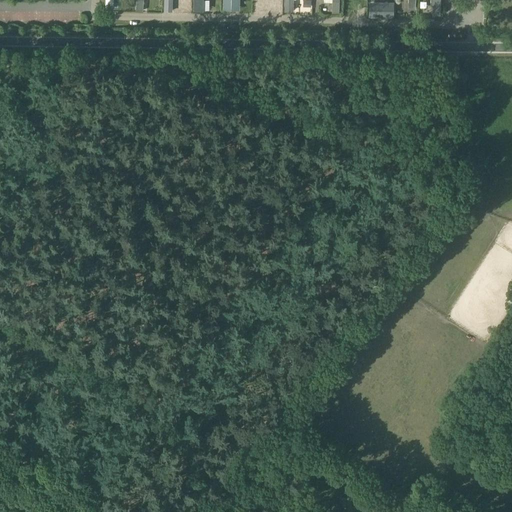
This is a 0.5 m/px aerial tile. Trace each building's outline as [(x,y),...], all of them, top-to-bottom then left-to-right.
[(105,0),(106,9),(113,9),(113,0),(105,0)] [(194,0),(194,11),(202,11),(202,0),(194,0)] [(234,0),(223,0),(223,9),(234,9),(234,0)] [(284,0),(285,11),(293,11),(293,0),(284,0)] [(432,0),(432,15),(440,15),(440,0),(432,0)] [(368,16),(388,16),(388,10),(379,10),(379,4),(368,4),(368,16)] [(283,485),(283,484),(271,490),(283,511),(298,511),(288,494),(290,493),(285,484),(283,485)]
